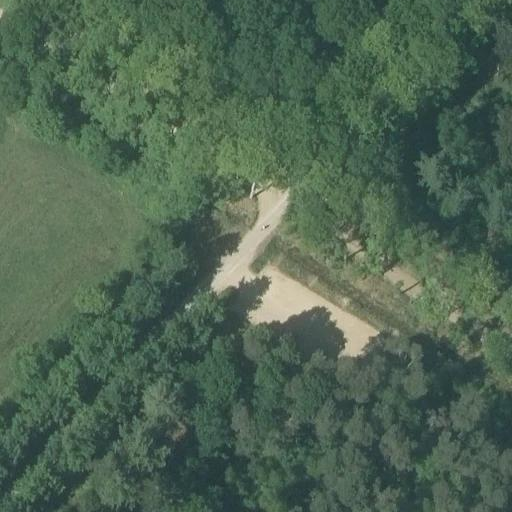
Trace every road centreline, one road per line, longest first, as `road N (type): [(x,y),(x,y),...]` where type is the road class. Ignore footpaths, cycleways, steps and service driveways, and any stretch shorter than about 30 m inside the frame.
road 1 (unclassified): [(2,511),(489,0)]
road 2 (track): [(0,14),(511,352)]
